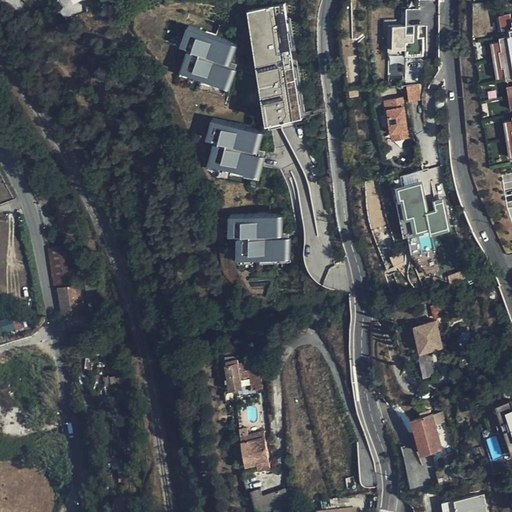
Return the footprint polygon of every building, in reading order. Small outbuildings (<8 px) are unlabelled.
[(249,10),(268,124),(304,119),(285,4),(249,10)] [(501,27),(511,25),(511,10),(500,12),(501,27)] [(420,24),(400,23),(400,18),(386,18),(385,46),(408,47),(408,54),(425,54),(426,35),(420,35),(420,24)] [(191,30),(187,42),(194,45),(193,50),(186,73),(235,88),(241,68),(234,66),(240,45),(191,30)] [(511,34),(496,36),(499,76),(511,74),(511,34)] [(194,45),(187,42),(185,48),(193,50),(194,45)] [(423,99),(421,83),(409,84),(411,100),(423,99)] [(411,136),(405,95),(386,98),(388,108),(390,107),(394,139),(411,136)] [(215,133),(224,135),(222,141),(216,164),(264,175),(268,156),(264,155),(269,133),(218,121),(215,133)] [(224,135),(215,133),(214,139),(222,141),(224,135)] [(430,209),(424,179),(400,184),(403,200),(404,199),(408,217),(414,216),(417,233),(433,229),(434,231),(452,227),(446,196),(436,198),(438,207),(430,209)] [(285,216),(231,213),(231,227),(239,227),(239,234),(238,256),(290,258),(291,238),(285,238),(285,216)] [(67,243),(48,247),(55,288),(58,288),(75,285),(67,243)] [(81,314),(75,285),(58,288),(64,317),(81,314)] [(12,318),(0,322),(0,333),(15,328),(12,318)] [(444,345),(439,320),(419,324),(421,335),(419,336),(422,350),(444,345)] [(264,389),(264,387),(259,359),(237,364),(237,358),(227,359),(233,390),(243,388),(241,378),(251,376),(254,391),(264,389)] [(440,371),(440,360),(423,360),(423,371),(440,371)] [(511,397),(496,402),(503,426),(501,427),(508,452),(511,450),(511,397)] [(453,454),(441,413),(414,420),(424,455),(435,451),(438,459),(453,454)] [(265,437),(242,442),(247,465),(258,463),(259,470),(271,468),(265,437)] [(252,499),(265,495),(263,488),(250,492),(252,499)] [(286,490),(265,495),(252,499),(254,511),(281,511),(289,510),(290,510),(286,490)] [(488,511),(485,493),(445,500),(447,511),(488,511)] [(128,511),(129,502),(119,501),(117,511),(128,511)]
